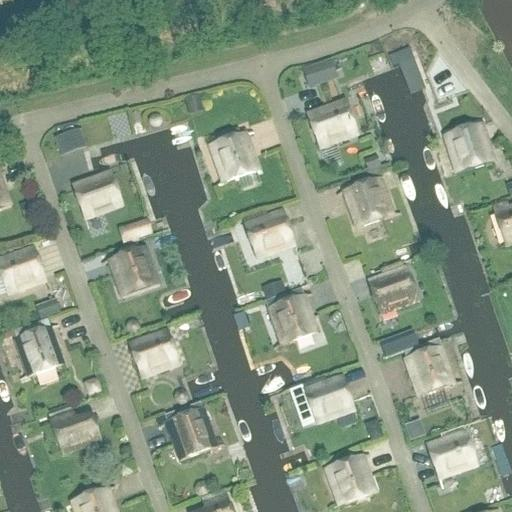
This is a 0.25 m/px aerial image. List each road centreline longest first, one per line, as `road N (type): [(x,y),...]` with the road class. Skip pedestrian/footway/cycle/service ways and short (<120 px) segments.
road 1 (unclassified): [(417,511),(257,71)]
road 2 (unclassified): [(157,511),(18,127)]
road 3 (unclassified): [(18,127),(257,71)]
road 4 (unclassified): [(257,71),(418,10)]
road 5 (unclassified): [(511,135),(418,10)]
